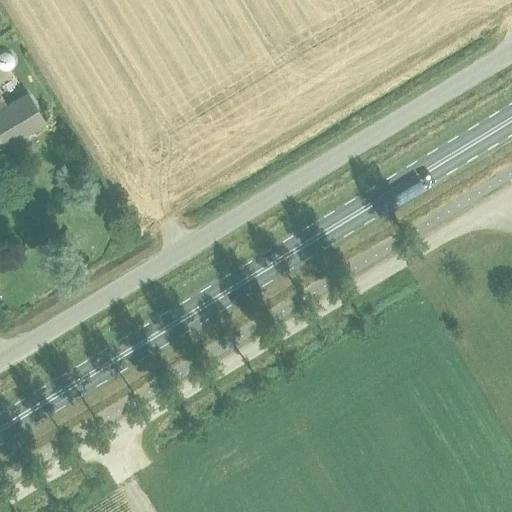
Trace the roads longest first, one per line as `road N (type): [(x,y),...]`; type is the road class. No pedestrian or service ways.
road 1 (primary): [(0,429),(511,119)]
road 2 (unclassified): [(0,361),(511,51)]
road 3 (unclassified): [(0,503),(511,195)]
